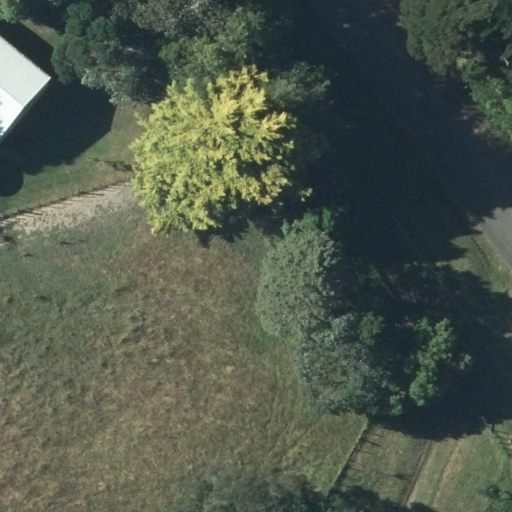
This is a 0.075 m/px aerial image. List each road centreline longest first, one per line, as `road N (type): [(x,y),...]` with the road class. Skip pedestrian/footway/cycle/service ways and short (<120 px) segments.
road 1 (residential): [(356,0),(511,226)]
road 2 (track): [(511,357),(478,394),(434,511)]
